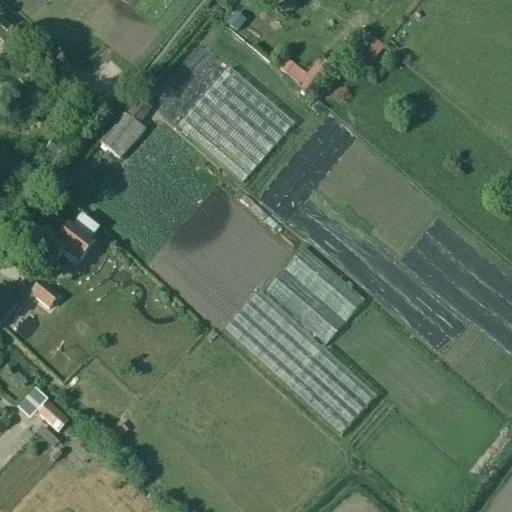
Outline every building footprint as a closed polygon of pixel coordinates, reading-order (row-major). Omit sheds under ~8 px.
[(233,15),(226,24),(237,33),(244,24),(233,15)] [(12,35),(0,24),(0,43),(3,46),(12,35)] [(365,33),(345,57),(362,72),(383,48),(365,33)] [(281,57),(273,66),(297,86),(297,87),(307,96),(330,68),(320,60),(305,77),(281,57)] [(291,125),(226,70),(176,129),(240,184),(291,125)] [(134,129),(136,126),(148,110),(134,99),(119,118),(134,129)] [(134,129),(119,118),(98,144),(119,160),(142,131),(136,126),(134,129)] [(65,147),(51,139),(43,151),(57,159),(65,147)] [(46,230),(31,249),(52,266),(62,254),(78,266),(94,245),(91,242),(99,231),(79,217),(71,227),(69,225),(58,239),(46,230)] [(325,347),(363,302),(303,250),(264,294),(325,347)] [(50,309),(60,298),(41,281),(31,293),(50,309)] [(0,325),(16,305),(0,289),(0,325)] [(374,399),(257,295),(222,333),(339,438),(374,399)] [(41,330),(29,342),(37,350),(49,338),(41,330)] [(26,418),(50,394),(39,383),(15,407),(26,418)] [(66,424),(45,404),(35,415),(56,434),(66,424)] [(126,432),(117,424),(109,432),(118,440),(126,432)]
